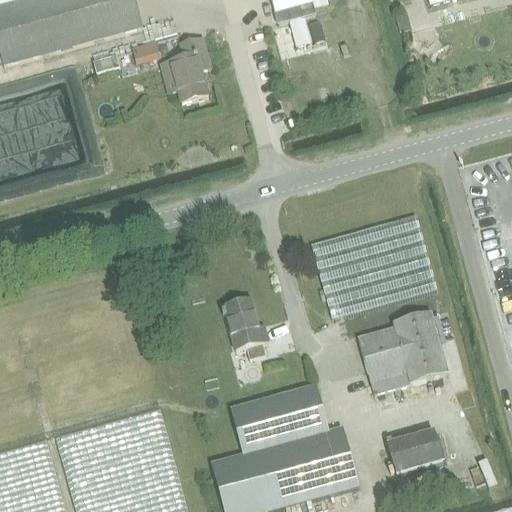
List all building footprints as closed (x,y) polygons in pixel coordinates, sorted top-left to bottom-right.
[(0,0),(0,59),(3,72),(142,34),(133,0),(0,0)] [(330,0),(269,0),(274,17),(277,29),(315,18),(312,8),(311,3),(331,1),(330,0)] [(427,0),(431,11),(469,0),(427,0)] [(169,66),(181,110),(208,102),(200,76),(210,73),(202,43),(179,49),(183,63),(169,66)] [(130,50),(133,68),(160,62),(157,44),(130,50)] [(343,60),(349,58),(346,49),(340,51),(343,60)] [(312,249),(332,324),(437,296),(417,221),(312,249)] [(494,274),(511,270),(511,232),(505,234),(504,235),(483,240),(493,249),(499,248),(501,256),(492,265),(494,274)] [(264,332),(258,333),(251,304),(224,311),(236,357),(247,354),(250,365),(264,361),(261,350),(268,348),(264,332)] [(437,326),(447,324),(443,306),(433,309),(437,326)] [(378,337),(358,343),(373,399),(447,379),(431,318),(394,328),(395,333),(378,337)] [(447,359),(457,357),(449,326),(439,328),(447,359)] [(328,438),(315,392),(230,415),(243,461),(210,470),(221,511),(287,511),(358,493),(341,434),(328,438)] [(387,450),(386,450),(396,483),(444,469),(434,437),(387,450)]
